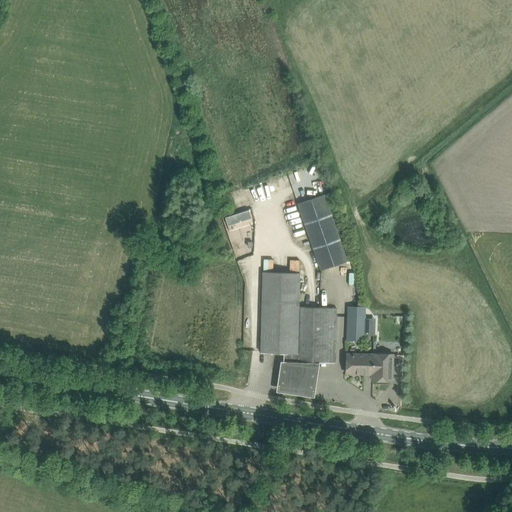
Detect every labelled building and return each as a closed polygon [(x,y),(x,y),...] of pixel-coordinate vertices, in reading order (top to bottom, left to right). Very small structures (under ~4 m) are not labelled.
[(348,261),(325,194),(297,203),(321,270),(348,261)] [(237,214),(225,218),(228,225),(251,217),(249,210),(237,214)] [(299,354),(298,354),(300,272),(264,271),(261,343),(261,353),(284,353),(284,361),(335,363),(337,308),(311,307),(300,307),(299,354)] [(347,316),(346,341),(365,341),(366,316),(347,316)] [(395,320),(395,322),(394,330),(403,330),(403,321),(395,320)] [(372,374),(372,355),(347,354),(346,373),(372,374)] [(372,374),(372,380),(392,381),(393,354),(373,354),(372,355),(372,374)] [(280,364),(276,394),(313,400),(318,365),(280,364)]
